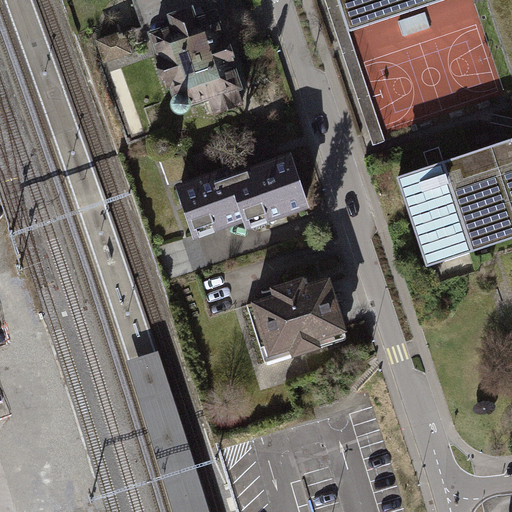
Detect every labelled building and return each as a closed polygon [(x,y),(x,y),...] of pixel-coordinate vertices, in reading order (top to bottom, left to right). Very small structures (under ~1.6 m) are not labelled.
[(337,0),(349,32),(444,0),(337,0)] [(211,106),(216,119),(245,109),(241,97),(247,95),(218,14),(201,20),(198,10),(170,20),(173,28),(151,36),(172,96),(176,95),(178,102),(175,105),(174,110),(175,116),(178,119),(183,121),(188,120),(192,117),(194,112),(211,106)] [(511,133),(391,173),(422,267),(511,237),(511,133)] [(294,154),(239,174),(235,163),(180,183),(201,240),(253,221),(256,229),(314,208),(294,154)] [(265,300),(254,304),(273,363),(350,338),(330,278),(310,285),(307,278),(263,292),(265,300)] [(209,511),(159,354),(125,365),(170,511),(209,511)]
